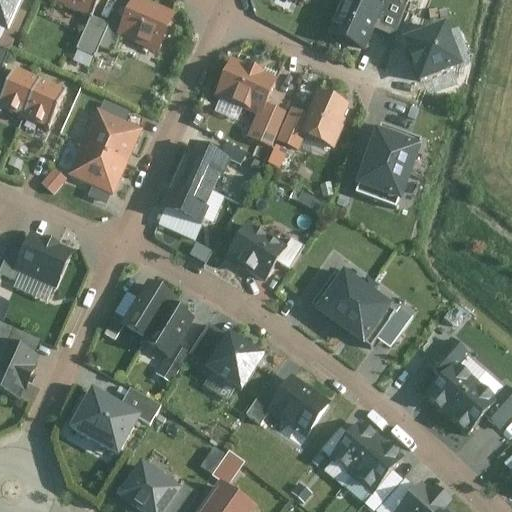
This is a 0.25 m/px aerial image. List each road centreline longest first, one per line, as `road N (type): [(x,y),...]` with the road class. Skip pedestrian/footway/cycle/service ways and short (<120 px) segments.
road 1 (residential): [(494,511),(387,410),(306,349),(121,244)]
road 2 (residential): [(121,244),(14,487)]
road 3 (residential): [(222,19),(121,244)]
road 4 (residential): [(222,19),(371,85)]
road 5 (residential): [(121,244),(0,191)]
